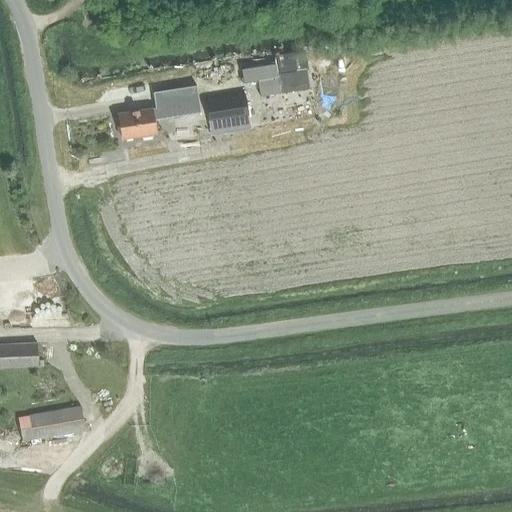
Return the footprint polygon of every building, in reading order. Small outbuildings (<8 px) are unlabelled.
[(274,64),(241,70),(242,78),(240,79),(241,83),(243,83),(257,81),(259,97),(279,94),(274,64)] [(284,110),(309,105),(305,83),(281,87),(284,110)] [(196,86),(153,92),(155,108),(117,114),(121,139),(140,136),(141,139),(152,138),(151,134),(155,133),(152,120),(200,113),(196,86)] [(248,118),(244,94),(204,100),(208,124),(248,118)] [(0,369),(37,367),(36,342),(0,344),(0,369)] [(80,406),(17,416),(21,442),(85,431),(80,406)]
